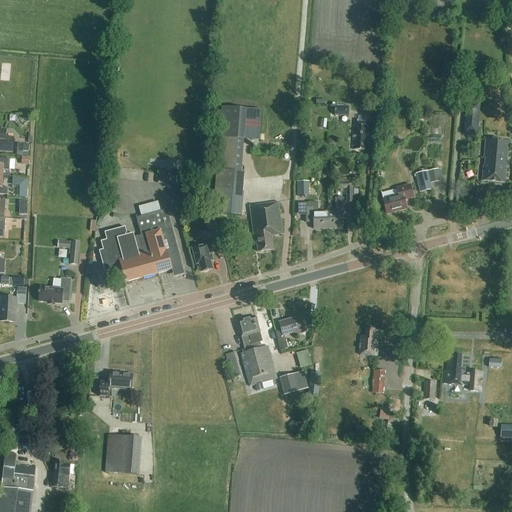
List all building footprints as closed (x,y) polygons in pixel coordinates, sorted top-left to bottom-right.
[(477,136),(480,103),(466,102),(463,135),(477,136)] [(348,117),(349,108),(335,107),(334,117),(348,117)] [(259,142),(261,111),(221,108),(219,139),(222,139),(220,171),(241,173),(243,140),(259,142)] [(358,117),(358,123),(354,123),(353,150),(364,151),(365,140),(368,140),(369,124),(366,123),(366,118),(358,117)] [(0,130),(0,151),(12,152),(13,139),(5,138),(5,131),(0,130)] [(485,159),(485,166),(483,166),(482,181),(505,183),(508,142),(485,140),(484,159),(485,159)] [(16,156),(28,157),(28,152),(30,152),(30,147),(28,147),(28,146),(17,145),(16,156)] [(0,176),(2,177),(2,171),(9,171),(9,165),(12,166),(12,163),(15,163),(15,160),(0,158),(0,176)] [(29,166),(29,158),(21,158),(21,166),(29,166)] [(415,175),(416,180),(419,194),(432,191),(431,185),(441,183),(440,181),(443,181),(440,171),(438,171),(438,170),(427,172),(427,169),(421,171),(421,173),(415,175)] [(30,196),(30,176),(14,176),(14,185),(22,185),(22,196),(30,196)] [(221,190),(241,192),(242,177),(221,176),(221,190)] [(353,203),(352,183),(346,184),(346,179),(338,180),(338,190),(346,190),(346,203),(353,203)] [(309,197),(309,183),(297,183),(297,198),(309,197)] [(413,198),(410,186),(403,187),(403,188),(397,190),(398,196),(383,200),(386,215),(407,210),(404,200),(406,200),(413,198)] [(214,214),(242,216),(243,196),(215,194),(214,214)] [(338,212),(328,212),(328,229),(343,229),(342,212),(344,212),(344,199),(337,199),(338,212)] [(272,236),(282,235),(278,203),(250,207),(254,239),(256,238),(258,253),(274,250),(272,236)] [(318,203),(305,204),(298,204),(299,217),(305,216),(306,224),(313,224),(314,230),(328,229),(328,212),(318,213),(318,203)] [(136,218),(139,230),(144,229),(149,228),(148,225),(169,219),(166,210),(136,218)] [(171,271),(173,278),(184,275),(169,219),(148,225),(149,228),(144,229),(156,271),(155,272),(156,275),(171,271)] [(124,274),(126,283),(156,275),(155,272),(156,271),(144,229),(139,230),(141,237),(134,238),(133,235),(127,236),(125,228),(105,233),(107,241),(101,242),(103,251),(99,252),(107,279),(124,274)] [(203,232),(205,241),(219,237),(216,228),(203,232)] [(70,265),(77,266),(80,244),(70,243),(58,242),(57,249),(69,250),(68,255),(71,255),(70,265)] [(212,269),(210,261),(213,261),(208,244),(192,249),(196,265),(199,264),(201,272),(212,269)] [(68,303),(70,292),(71,280),(61,279),(60,290),(40,288),(38,302),(61,304),(62,302),(68,303)] [(1,298),(0,307),(0,321),(15,323),(16,304),(25,305),(26,289),(17,288),(16,299),(1,298)] [(303,316),(279,323),(281,331),(275,333),(280,352),(288,350),(284,336),(294,333),(294,335),(307,332),(303,316)] [(308,317),(307,327),(315,328),(316,318),(308,317)] [(268,347),(258,349),(257,344),(262,342),(259,333),(260,333),(256,318),(237,323),(241,338),(245,353),(240,354),(240,355),(241,355),(250,387),(277,379),(268,347)] [(359,355),(375,356),(377,332),(374,332),(374,330),(366,329),(365,338),(360,337),(359,355)] [(298,352),(302,366),(312,364),(308,350),(298,352)] [(471,374),(465,374),(465,369),(460,369),(462,356),(453,355),(453,357),(449,356),(447,372),(444,371),(443,384),(464,386),(464,385),(470,386),(470,392),(480,392),(481,373),(471,372),(471,374)] [(501,369),(501,360),(489,360),(488,368),(501,369)] [(131,391),(132,375),(119,375),(119,373),(110,372),(109,383),(101,382),(100,397),(111,398),(112,389),(131,391)] [(311,372),(308,398),(318,399),(321,373),(311,372)] [(375,372),(373,394),(383,394),(385,373),(375,372)] [(306,390),(301,374),(294,376),(294,375),(279,379),(284,397),(306,390)] [(423,397),(435,398),(436,383),(425,382),(423,397)] [(383,409),(382,417),(391,418),(391,410),(383,409)] [(293,432),(299,427),(295,423),(289,428),(293,432)] [(502,436),(511,436),(511,426),(502,427),(502,436)] [(105,474),(137,476),(139,438),(108,436),(105,474)] [(16,455),(5,453),(1,489),(0,497),(0,511),(30,511),(33,492),(27,492),(28,486),(33,486),(35,468),(15,467),(16,455)] [(51,474),(50,488),(68,489),(70,465),(64,465),(64,463),(55,462),(54,475),(51,474)] [(67,511),(68,499),(60,499),(59,511),(67,511)]
